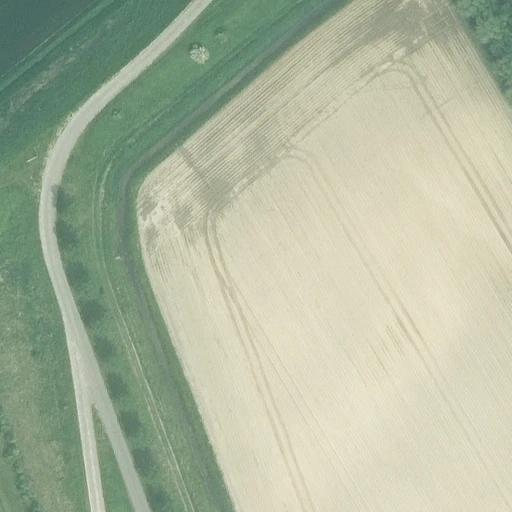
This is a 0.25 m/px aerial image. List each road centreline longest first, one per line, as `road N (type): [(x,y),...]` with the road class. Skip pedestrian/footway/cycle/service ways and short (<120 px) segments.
road 1 (unclassified): [(86,364),(49,249),(45,219),(55,162),(73,124),(206,0)]
road 2 (unclassified): [(141,511),(86,364)]
road 3 (unclassified): [(86,364),(80,374),(98,511)]
